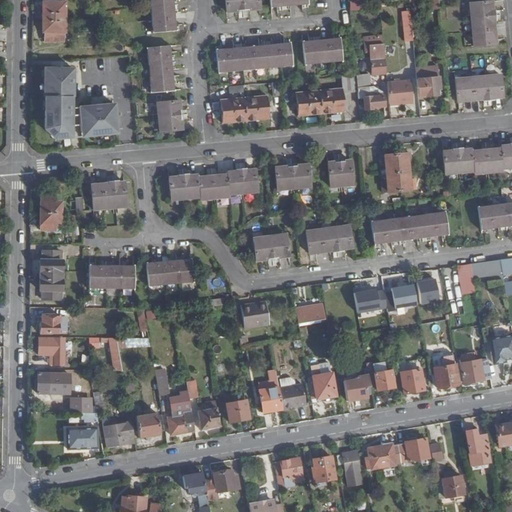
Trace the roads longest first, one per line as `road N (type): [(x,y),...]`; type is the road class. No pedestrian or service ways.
road 1 (residential): [(20,489),(511,397)]
road 2 (residential): [(511,243),(245,283),(201,235),(153,236)]
road 3 (residential): [(206,150),(511,121)]
road 4 (residential): [(15,484),(16,312)]
road 5 (residential): [(17,168),(20,0)]
road 6 (residential): [(16,312),(17,168)]
road 7 (residential): [(200,29),(337,17)]
road 8 (residential): [(17,168),(142,156)]
road 9 (residential): [(206,150),(200,29)]
